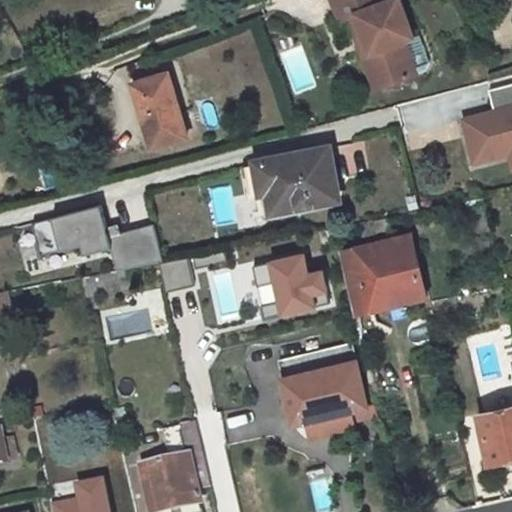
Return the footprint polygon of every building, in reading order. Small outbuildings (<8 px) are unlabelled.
[(330,0),(338,20),(348,16),(358,12),(372,51),(385,47),(397,80),(414,74),(402,41),(411,37),(397,0),(388,0),(382,2),(380,0),(330,0)] [(375,88),(397,80),(385,47),(372,51),(358,12),(348,16),(375,88)] [(135,83),(149,127),(156,150),(191,139),(184,116),(170,72),(135,83)] [(493,109),(458,118),(472,169),(508,159),(511,171),(511,170),(511,84),(488,91),(493,109)] [(330,149),(258,163),(267,210),(339,196),(330,149)] [(98,208),(17,229),(29,274),(110,254),(98,208)] [(107,235),(116,271),(157,261),(149,225),(107,235)] [(425,297),(411,235),(338,252),(353,315),(425,297)] [(303,255),(267,263),(279,319),(315,311),(313,299),(327,296),(322,272),(308,275),(303,255)] [(157,265),(164,291),(191,284),(184,258),(157,265)] [(127,269),(82,279),(85,296),(131,287),(127,269)] [(0,320),(14,317),(9,294),(0,295),(0,320)] [(353,343),(278,361),(293,423),(367,405),(353,343)] [(511,408),(477,417),(488,465),(509,460),(511,459),(511,408)] [(178,423),(180,448),(198,447),(196,422),(178,423)] [(191,457),(142,467),(150,511),(165,511),(175,510),(201,505),(191,457)]
